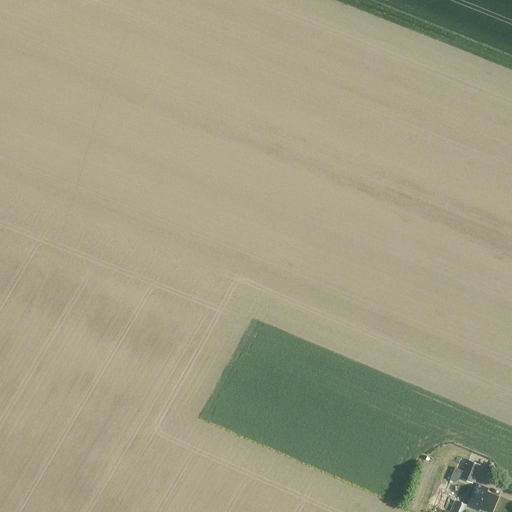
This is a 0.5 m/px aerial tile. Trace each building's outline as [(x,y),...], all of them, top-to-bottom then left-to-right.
[(472,479),(479,461),(469,457),(464,467),(461,475),(472,479)] [(461,475),(464,467),(456,464),(451,476),(455,478),(461,475)] [(492,509),(499,492),(487,487),(488,486),(475,481),(467,502),(479,507),(480,505),(492,509)] [(451,509),(457,496),(445,491),(440,504),(451,509)] [(459,511),(461,511),(466,500),(457,496),(451,509),(459,511)]
